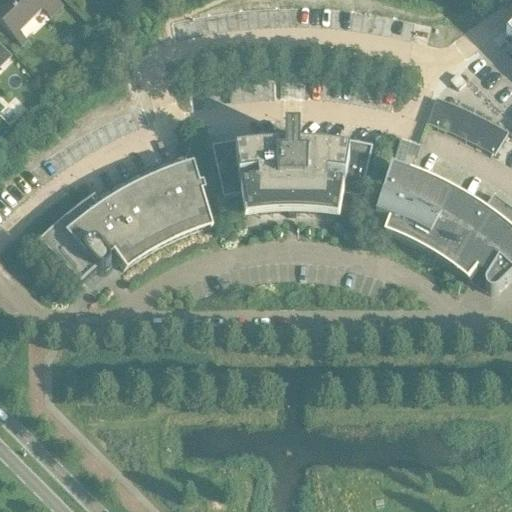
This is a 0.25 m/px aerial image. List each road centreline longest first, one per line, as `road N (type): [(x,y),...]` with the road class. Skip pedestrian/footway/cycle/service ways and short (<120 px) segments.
road 1 (residential): [(466,330),(75,329),(35,324),(0,291)]
road 2 (secondary): [(98,511),(0,411)]
